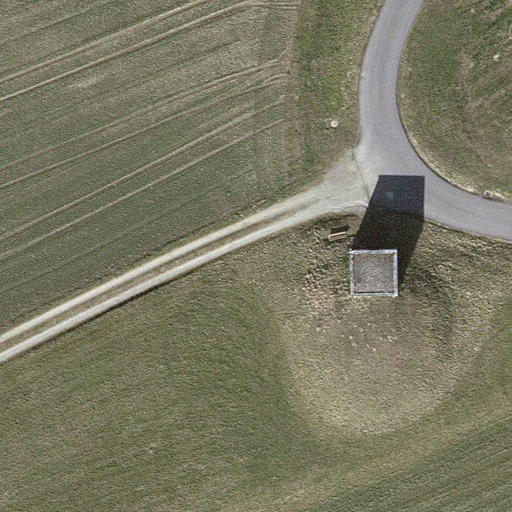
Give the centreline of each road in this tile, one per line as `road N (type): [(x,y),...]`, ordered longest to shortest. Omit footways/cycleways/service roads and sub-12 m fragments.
road 1 (track): [(396,172),(0,359)]
road 2 (tertiary): [(511,231),(427,207),(396,172),(385,118),(398,45),(419,0)]
